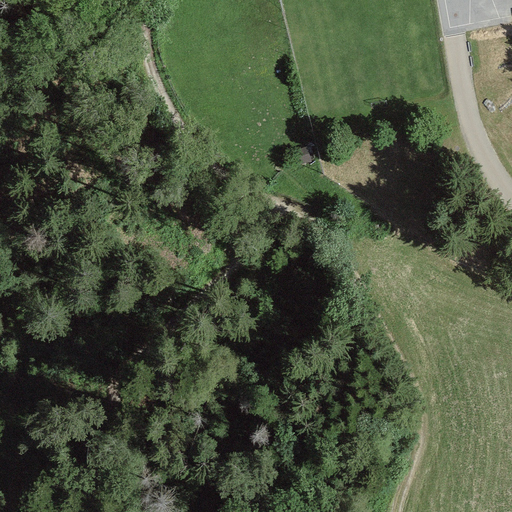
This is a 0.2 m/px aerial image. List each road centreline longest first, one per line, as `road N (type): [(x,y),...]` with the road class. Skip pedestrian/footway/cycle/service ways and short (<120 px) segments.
road 1 (track): [(405,511),(426,415),(367,294),(275,221)]
road 2 (track): [(275,221),(189,144),(146,34),(155,0)]
